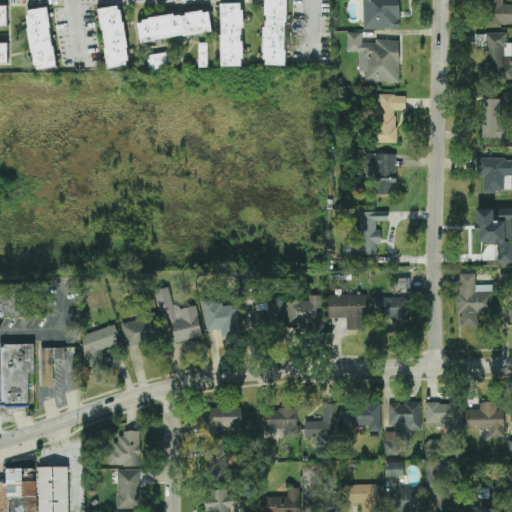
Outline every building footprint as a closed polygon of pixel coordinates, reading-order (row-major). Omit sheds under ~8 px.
[(286,0),(263,0),(264,66),(287,66),(286,0)] [(363,0),(364,29),(400,28),(399,0),(363,0)] [(221,67),(243,67),(243,3),(220,4),(221,67)] [(0,26),(8,26),(7,5),(0,5),(0,26)] [(106,68),(128,66),(122,6),(99,9),(106,68)] [(56,67),(47,7),(25,11),(34,70),(56,67)] [(212,32),(209,11),(137,20),(140,42),(212,32)] [(399,42),(362,41),(363,33),(347,32),(347,51),(359,52),(359,72),(365,72),(365,82),(399,83),(399,42)] [(506,33),(486,33),(487,67),(479,67),(479,80),(511,79),(511,42),(506,43),(506,33)] [(0,64),(8,64),(8,43),(0,42),(0,64)] [(147,56),(149,70),(168,67),(166,53),(147,56)] [(483,138),(508,139),(509,125),(501,125),(501,114),(511,114),(511,92),(503,92),(503,99),(483,98),(483,138)] [(378,143),(396,143),(397,110),(406,110),(406,96),(379,95),(378,143)] [(395,195),(396,154),(367,154),(366,172),(377,172),(377,194),(395,195)] [(511,158),(483,158),(482,191),(511,192),(511,176),(511,158)] [(344,256),(376,255),(376,245),(381,245),(381,230),(376,230),(376,221),(388,221),(388,212),(361,212),(362,243),(344,244),(344,256)] [(395,298),(387,298),(387,316),(392,316),(392,329),(408,329),(408,290),(410,290),(410,273),(395,273),(395,298)] [(492,285),(476,285),(475,273),(457,273),(457,314),(460,314),(460,328),(479,327),(478,314),(493,314),(492,285)] [(511,287),(511,274),(499,274),(500,288),(511,287)] [(0,317),(20,317),(20,286),(0,286),(0,317)] [(168,344),(202,337),(196,305),(173,309),(169,288),(158,290),(168,344)] [(322,296),(309,295),(309,301),(289,300),(288,323),(321,324),(322,296)] [(329,318),(346,318),(347,330),(366,330),(366,295),(328,295),(329,318)] [(256,304),(256,311),(251,311),(251,325),(283,324),(282,298),(267,299),(267,304),(256,304)] [(220,330),(221,337),(240,336),(237,305),(217,306),(216,302),(203,303),(205,331),(220,330)] [(122,321),(126,345),(160,340),(157,316),(122,321)] [(83,367),(103,367),(103,350),(118,345),(118,336),(114,325),(81,336),(84,342),(83,367)] [(29,373),(35,373),(34,345),(1,345),(1,408),(29,408),(29,373)] [(54,385),(53,360),(65,359),(64,349),(42,350),(44,386),(54,385)] [(467,429),(489,429),(489,438),(504,437),(504,409),(496,409),(496,402),(480,402),(480,410),(467,410),(467,429)] [(380,403),(343,404),(344,427),(368,426),(368,432),(381,431),(380,403)] [(422,431),(421,403),(388,403),(389,429),(384,429),(384,456),(402,456),(402,431),(422,431)] [(426,424),(436,424),(436,428),(460,428),(460,403),(426,403),(426,424)] [(305,438),(339,437),(339,404),(323,404),(323,421),(304,421),(305,438)] [(205,407),(204,427),(241,427),(242,408),(205,407)] [(298,438),(297,409),(265,409),(265,438),(298,438)] [(141,465),(140,432),(118,433),(118,444),(109,444),(109,466),(141,465)] [(426,457),(439,456),(439,440),(426,440),(426,457)] [(238,470),(228,470),(228,453),(224,453),(224,443),(205,443),(205,481),(238,481),(238,470)] [(266,460),(276,459),(275,445),(265,446),(266,460)] [(403,462),(385,463),(385,477),(404,476),(403,462)] [(432,473),(449,472),(449,462),(432,463),(432,473)] [(38,511),(68,511),(68,467),(38,467),(38,511)] [(36,511),(36,469),(6,469),(6,484),(0,483),(0,511),(36,511)] [(118,508),(141,509),(142,483),(153,484),(153,471),(118,470),(118,508)] [(361,511),(380,511),(379,484),(345,485),(346,504),(361,503),(361,511)] [(431,511),(451,511),(457,511),(456,487),(430,488),(431,511)] [(504,511),(504,487),(491,487),(491,489),(480,489),(480,500),(471,501),(471,511),(504,511)] [(287,497),(268,497),(269,504),(268,511),(300,511),(300,488),(287,488),(287,497)] [(213,511),(212,511),(229,511),(229,508),(238,508),(237,494),(227,495),(227,490),(205,491),(206,511),(213,511)] [(423,511),(423,490),(389,491),(389,511),(423,511)] [(316,511),(341,511),(342,492),(317,492),(316,511)]
